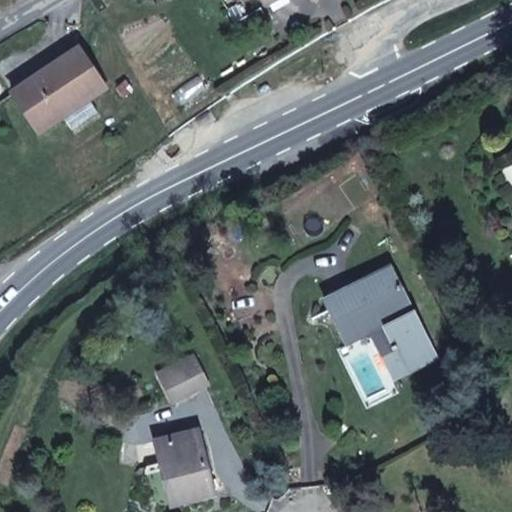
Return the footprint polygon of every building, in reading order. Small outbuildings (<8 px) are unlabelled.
[(89,100),(106,88),(80,49),(13,94),(39,133),(64,117),(89,100)] [(89,118),(98,113),(89,100),(64,117),(73,130),(87,120),(87,119),(88,119),(88,118),(89,118)] [(439,361),(391,266),(355,285),(331,296),(324,300),(340,332),(376,313),(408,376),(439,361)] [(331,296),(355,285),(351,278),(328,290),(331,296)] [(408,376),(376,313),(340,332),(347,345),(369,333),(395,383),(408,376)] [(174,402),(208,385),(194,357),(159,374),(174,402)] [(214,491),(199,435),(157,446),(171,502),(214,491)]
